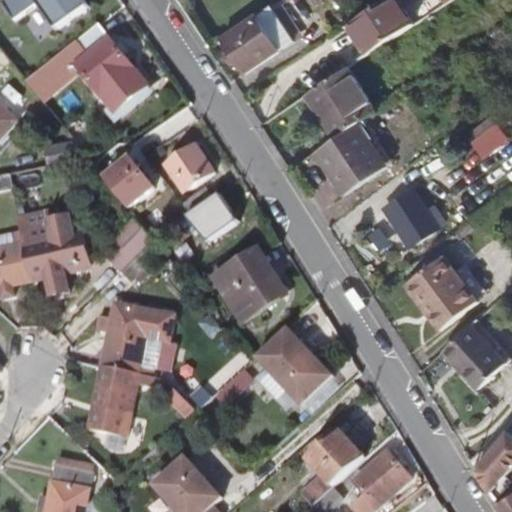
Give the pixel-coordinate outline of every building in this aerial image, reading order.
[(32,0),(50,25),(83,0),(32,0)] [(415,25),(399,0),(389,0),(351,25),(371,54),(415,25)] [(271,7),(225,39),(247,73),(294,40),(271,7)] [(29,81),(46,102),(79,75),(73,68),(78,64),(117,112),(150,86),(100,25),(29,81)] [(348,69),(310,94),(339,139),(359,124),(378,112),(348,69)] [(0,142),(20,122),(0,102),(0,142)] [(339,139),(317,153),(346,197),(388,168),(359,124),(339,139)] [(499,124),(475,142),(487,157),(509,139),(499,124)] [(52,169),(94,161),(78,142),(47,148),(52,169)] [(198,146),(170,167),(188,193),(217,172),(198,146)] [(108,179),(132,209),(158,189),(133,159),(108,179)] [(13,175),(0,176),(0,191),(16,188),(13,175)] [(183,204),(192,216),(216,199),(209,188),(183,204)] [(413,192),(388,209),(412,248),(439,231),(413,192)] [(29,244),(0,249),(0,290),(2,300),(18,297),(16,286),(51,279),(55,297),(72,293),(68,275),(85,271),(85,267),(96,265),(88,230),(77,233),(72,214),(53,218),(52,213),(23,218),(26,230),(29,244)] [(135,216),(108,243),(117,252),(111,258),(124,273),(124,275),(135,287),(165,252),(135,216)] [(0,235),(0,249),(29,244),(26,230),(0,235)] [(438,247),(404,274),(426,303),(423,306),(443,331),(480,303),(457,272),(438,247)] [(259,255),(222,277),(249,320),(286,296),(259,255)] [(457,272),(480,303),(490,295),(467,264),(457,272)] [(128,439),(140,383),(150,340),(163,342),(172,344),(178,316),(118,304),(115,319),(102,316),(99,332),(112,335),(90,431),(128,439)] [(511,358),(477,323),(444,353),(479,390),(511,358)] [(335,379),(289,330),(258,358),(303,408),(335,379)] [(150,340),(140,383),(154,387),(163,342),(150,340)] [(336,487),(368,458),(342,430),(320,450),(317,445),(305,456),(326,478),(305,497),(314,508),(336,487)] [(511,431),(477,472),(491,494),(497,502),(508,492),(500,483),(511,469),(511,431)] [(357,509),(359,511),(378,511),(415,480),(391,453),(357,482),(370,497),(357,509)] [(221,511),(216,506),(225,498),(189,457),(157,486),(180,511),(221,511)] [(87,511),(89,505),(96,473),(57,465),(51,498),(43,497),(39,511),(87,511)] [(331,511),(346,499),(336,487),(314,508),(317,511),(331,511)] [(511,511),(511,496),(499,506),(503,511),(511,511)]
